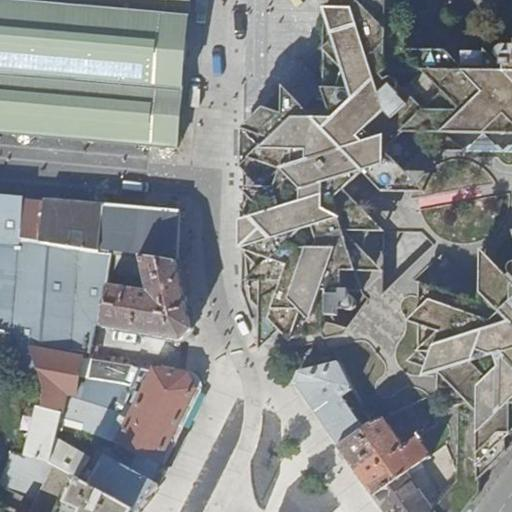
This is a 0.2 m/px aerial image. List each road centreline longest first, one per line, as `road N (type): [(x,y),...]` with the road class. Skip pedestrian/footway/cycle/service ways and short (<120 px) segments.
road 1 (residential): [(0,172),(209,192)]
road 2 (residential): [(357,511),(241,345)]
road 3 (residential): [(209,192),(221,0)]
road 4 (residential): [(241,345),(159,511)]
road 5 (residential): [(241,345),(215,283),(209,192)]
